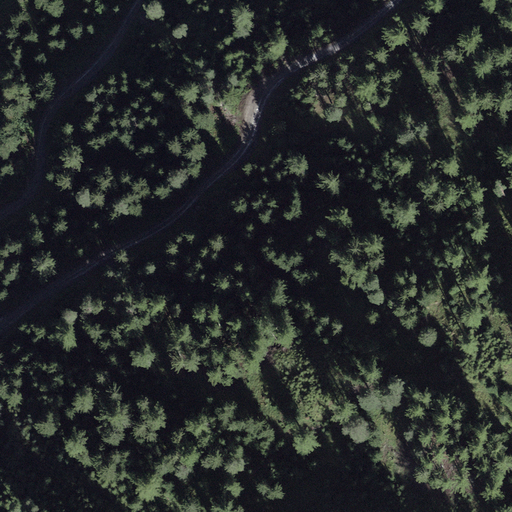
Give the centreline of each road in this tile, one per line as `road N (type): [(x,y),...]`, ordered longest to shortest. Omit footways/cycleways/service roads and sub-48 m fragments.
road 1 (track): [(396,0),(266,90),(242,146),(178,214),(54,283),(0,333)]
road 2 (track): [(0,214),(36,173),(46,113),(92,70),(139,0)]
